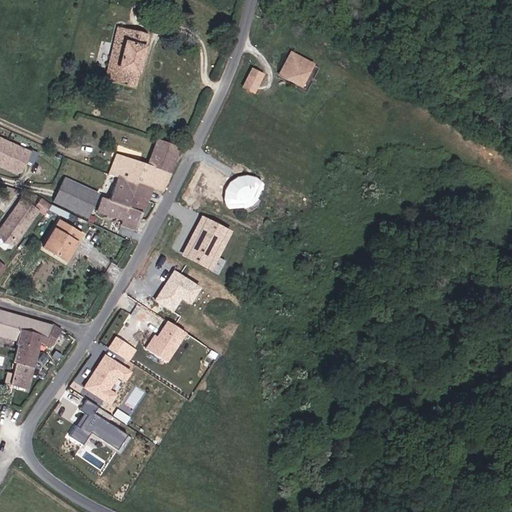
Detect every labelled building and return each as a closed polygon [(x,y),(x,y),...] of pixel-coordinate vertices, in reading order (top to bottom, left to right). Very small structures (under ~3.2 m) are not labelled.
[(134,90),(149,35),(117,26),(103,81),(134,90)] [(314,65),(289,51),(276,75),(302,88),(314,65)] [(253,95),(264,74),(251,68),(240,88),(253,95)] [(30,151),(0,137),(0,167),(19,176),(30,151)] [(164,197),(168,189),(183,150),(160,142),(150,168),(119,157),(112,177),(118,180),(111,202),(105,201),(100,214),(126,223),(124,227),(139,233),(154,193),(164,197)] [(89,218),(100,194),(64,177),(54,202),(89,218)] [(227,177),(227,206),(259,207),(260,177),(227,177)] [(38,213),(35,211),(21,201),(17,207),(2,227),(1,238),(10,245),(12,244),(20,239),(34,219),(38,213)] [(202,213),(182,254),(215,271),(235,230),(202,213)] [(65,264),(82,238),(60,223),(42,249),(65,264)] [(0,258),(0,278),(8,266),(0,258)] [(174,312),(182,298),(192,304),(203,286),(174,268),(155,300),(174,312)] [(55,324),(54,326),(26,317),(0,309),(0,334),(18,341),(9,366),(12,367),(7,386),(27,392),(40,347),(51,350),(62,330),(55,324)] [(165,318),(147,349),(169,362),(187,331),(165,318)] [(83,388),(111,404),(132,369),(104,352),(100,358),(83,388)] [(131,382),(111,413),(125,422),(144,391),(131,382)] [(129,432),(94,413),(98,406),(85,399),(79,410),(82,411),(68,436),(84,445),(91,433),(119,449),(129,432)]
